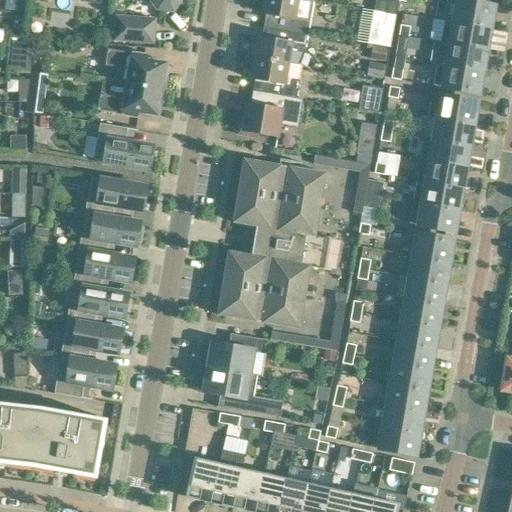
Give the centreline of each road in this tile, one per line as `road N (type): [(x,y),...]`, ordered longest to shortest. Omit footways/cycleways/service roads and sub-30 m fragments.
road 1 (residential): [(134,511),(217,0)]
road 2 (residential): [(503,184),(460,383),(463,419)]
